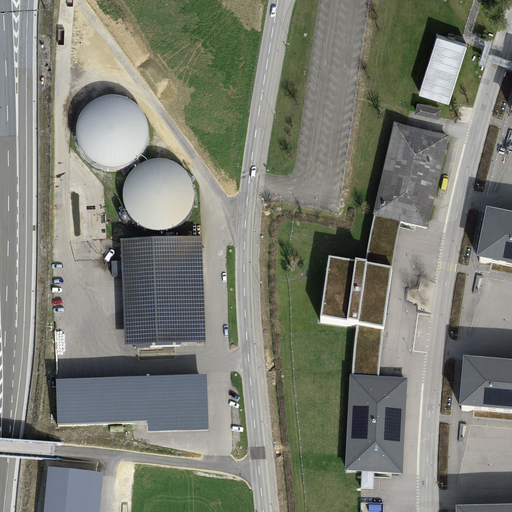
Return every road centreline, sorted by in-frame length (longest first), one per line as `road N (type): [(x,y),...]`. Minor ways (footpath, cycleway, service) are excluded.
road 1 (secondary): [(277,0),(242,269),(262,511)]
road 2 (trunk): [(0,491),(12,185)]
road 3 (track): [(0,448),(258,470)]
road 4 (trunk): [(12,185),(21,157),(25,0)]
road 5 (trunk): [(12,185),(3,11)]
